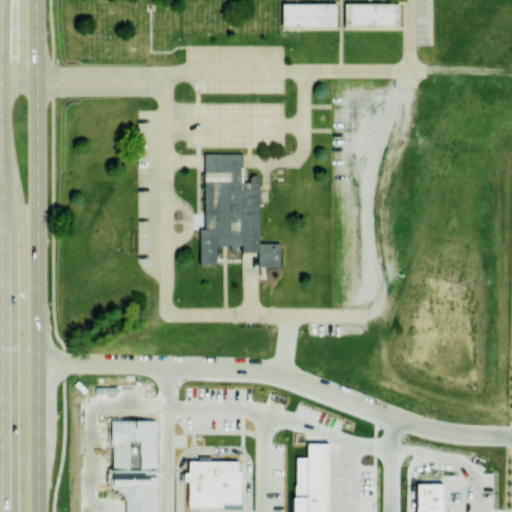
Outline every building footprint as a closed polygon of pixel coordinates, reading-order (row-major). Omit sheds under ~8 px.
[(283,1),(336,1),(336,24),(283,24),(283,1)] [(346,2),(399,2),(399,25),(346,25),(346,2)] [(201,263),(201,227),(206,227),(206,220),(205,160),(205,152),(244,152),(244,159),(244,180),(251,180),(251,176),(252,175),(254,173),(256,173),(258,174),(260,175),(260,178),(261,242),(261,251),(250,252),(243,252),(243,245),(241,245),(241,247),(239,249),(238,250),(236,251),(234,250),(232,249),(231,247),(231,245),(218,245),(218,263),(201,263)] [(260,265),(261,251),(261,242),(283,242),(283,265),(260,265)] [(161,511),(160,425),(115,425),(116,494),(125,502),(125,511),(161,511)] [(298,511),(298,460),(309,460),(309,444),(331,443),(331,511),(298,511)] [(188,459),(187,506),(239,507),(239,460),(188,459)] [(416,511),(416,483),(442,483),(442,511),(416,511)]
